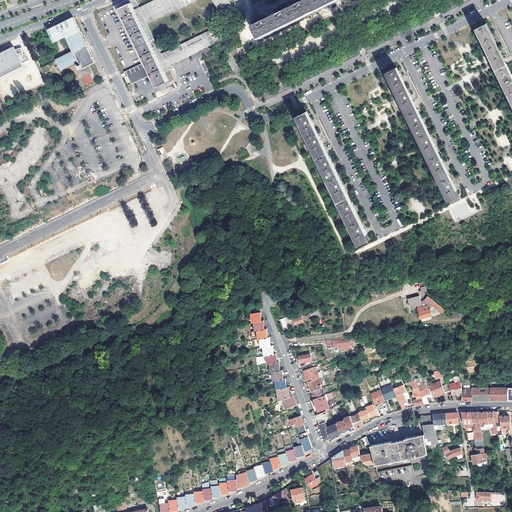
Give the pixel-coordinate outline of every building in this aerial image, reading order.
[(125,71),(128,76),(148,66),(119,8),(131,2),(135,10),(139,8),(135,0),(125,0),(113,6),(141,64),(125,71)] [(135,10),(141,23),(187,0),(217,0),(221,7),(229,3),(227,0),(156,0),(139,8),(135,10)] [(196,0),(187,0),(141,23),(143,26),(147,24),(196,0)] [(231,7),(229,3),(221,7),(217,0),(212,0),(219,13),(231,7)] [(259,39),(315,11),(309,0),(302,0),(294,4),(252,25),(259,39)] [(332,0),(309,0),(315,11),(334,2),(332,0)] [(469,0),(453,0),(438,8),(441,14),(469,0)] [(143,26),(141,23),(135,10),(131,2),(119,8),(148,66),(152,74),(157,86),(169,80),(163,69),(159,61),(143,26)] [(435,17),(432,11),(363,45),(366,51),(435,17)] [(82,69),(89,66),(96,62),(80,30),(74,18),(72,19),(50,30),(48,31),(54,43),(67,37),(74,51),(56,60),(61,70),(79,61),(80,65),(77,66),(78,69),(82,67),(82,69)] [(147,24),(143,26),(159,61),(207,37),(211,45),(215,43),(209,31),(161,54),(147,24)] [(207,37),(159,61),(163,69),(167,67),(211,45),(207,37)] [(0,77),(0,78),(23,66),(21,62),(26,59),(23,57),(22,49),(16,52),(14,47),(0,54),(0,77)] [(360,54),(357,47),(262,94),(265,101),(360,54)] [(96,62),(89,66),(93,73),(99,70),(98,67),(96,62)] [(128,76),(124,78),(128,86),(152,74),(148,66),(128,76)] [(173,78),(167,67),(163,69),(169,80),(173,78)] [(399,97),(403,105),(405,110),(449,199),(458,194),(456,189),(457,189),(456,187),(453,181),(452,181),(446,167),(445,164),(442,159),(435,145),(436,145),(434,142),(432,137),(431,137),(424,123),(425,122),(424,120),(421,114),(420,115),(416,105),(413,100),(414,100),(413,97),(410,91),(409,91),(404,81),(405,81),(404,79),(401,74),(397,67),(387,72),(399,97)] [(102,75),(99,70),(93,73),(96,78),(102,75)] [(94,81),(90,73),(80,78),(85,86),(94,81)] [(403,105),(399,97),(393,100),(396,108),(403,105)] [(114,149),(126,143),(124,139),(125,138),(121,130),(120,130),(116,122),(117,121),(112,113),(111,114),(104,99),(99,102),(102,108),(99,109),(101,114),(98,115),(100,120),(105,117),(109,125),(104,128),(108,136),(113,133),(117,141),(112,144),(114,149)] [(297,116),(310,142),(313,149),(358,243),(369,238),(366,233),(367,233),(366,230),(363,224),(362,225),(356,211),(355,208),(352,202),(352,203),(345,189),(346,189),(344,186),(342,180),(341,181),(334,167),(335,166),(334,164),(331,158),(330,159),(323,144),(324,144),(322,140),(320,135),(319,136),(314,126),(315,125),(313,121),(311,117),(310,118),(307,111),(297,116)] [(89,156),(91,160),(103,155),(100,150),(95,152),(91,144),(96,142),(92,133),(86,136),(82,128),(88,125),(84,117),(81,118),(78,112),(72,115),(77,125),(74,127),(76,131),(75,131),(79,140),(80,139),(84,148),(83,148),(87,156),(89,156)] [(15,135),(12,137),(14,141),(17,140),(21,148),(18,149),(22,158),(25,156),(29,164),(26,166),(30,174),(33,173),(37,181),(34,182),(37,187),(45,183),(43,178),(45,177),(41,169),(39,170),(34,161),(37,160),(33,152),(31,153),(26,145),(28,144),(24,136),(23,137),(20,132),(28,129),(22,119),(17,121),(20,127),(13,131),(15,135)] [(62,174),(74,168),(72,164),(67,166),(63,158),(69,156),(64,147),(59,149),(55,142),(61,139),(58,134),(55,136),(52,131),(50,132),(46,126),(40,129),(47,144),(46,145),(51,155),(52,154),(56,161),(55,162),(60,171),(61,171),(62,174)] [(0,172),(12,199),(24,193),(22,188),(17,190),(13,183),(18,180),(14,171),(9,174),(5,166),(10,163),(6,154),(1,157),(0,155),(0,148),(3,147),(0,142),(0,141),(0,172)] [(306,152),(313,149),(310,142),(303,145),(306,152)] [(163,147),(157,149),(160,155),(166,153),(163,147)] [(133,167),(129,161),(137,157),(135,152),(122,159),(127,170),(128,169),(133,167)] [(116,175),(113,169),(118,167),(116,162),(105,167),(111,178),(113,177),(116,175)] [(139,177),(136,171),(141,168),(139,164),(133,167),(128,169),(133,180),(139,177)] [(124,185),(121,179),(126,176),(124,171),(116,175),(113,177),(118,187),(124,185)] [(101,175),(60,195),(66,207),(70,205),(68,202),(81,196),(82,199),(91,195),(89,192),(101,186),(103,189),(107,187),(101,175)] [(53,198),(12,219),(18,231),(22,229),(21,226),(33,220),(34,223),(43,218),(41,216),(53,210),(55,213),(59,211),(53,198)] [(149,204),(156,209),(158,205),(152,201),(149,204)] [(149,204),(145,211),(155,218),(160,212),(156,209),(149,204)] [(145,211),(140,217),(147,222),(151,224),(155,218),(145,211)] [(125,219),(122,212),(114,215),(110,217),(114,224),(125,219)] [(137,221),(144,225),(147,222),(140,217),(137,221)] [(128,226),(125,219),(114,224),(117,231),(121,229),(128,226)] [(5,222),(0,224),(0,235),(5,233),(7,236),(11,234),(5,222)] [(88,228),(91,235),(102,230),(99,223),(95,225),(88,228)] [(91,235),(94,242),(102,239),(106,237),(102,230),(91,235)] [(134,237),(130,230),(123,234),(119,236),(122,243),(126,241),(134,237)] [(98,250),(102,257),(113,252),(110,245),(106,247),(98,250)] [(52,254),(49,247),(41,251),(37,253),(41,260),(52,254)] [(84,253),(77,256),(83,268),(90,264),(88,260),(84,253)] [(56,261),(52,254),(41,260),(44,267),(48,265),(56,261)] [(77,256),(70,260),(74,267),(76,271),(83,268),(77,256)] [(15,264),(18,271),(30,265),(26,258),(22,260),(15,264)] [(123,278),(130,274),(124,263),(117,266),(119,270),(123,278)] [(18,271),(22,278),(29,274),(33,272),(30,265),(18,271)] [(61,273),(58,266),(50,269),(46,271),(49,278),(53,276),(61,273)] [(26,286),(29,293),(41,287),(37,280),(33,282),(26,286)] [(114,282),(111,283),(117,295),(124,291),(118,280),(114,282)] [(108,285),(104,287),(110,298),(117,295),(111,283),(108,285)] [(89,294),(96,291),(93,284),(85,287),(81,289),(85,296),(89,294)] [(16,287),(8,290),(12,297),(14,302),(21,298),(16,287)] [(59,300),(62,307),(69,304),(74,302),(70,295),(66,297),(59,300)] [(94,305),(102,302),(98,295),(91,298),(87,300),(90,307),(94,305)] [(419,296),(408,299),(410,307),(421,304),(422,307),(418,309),(420,319),(431,316),(430,310),(432,306),(442,313),(445,310),(428,297),(425,300),(424,299),(422,302),(421,302),(419,296)] [(64,311),(67,318),(75,315),(79,313),(76,306),(71,308),(64,311)] [(95,318),(107,313),(103,306),(96,309),(92,311),(95,318)] [(316,307),(309,309),(310,313),(311,315),(312,319),(320,316),(316,307)] [(309,309),(293,315),(295,324),(304,321),(303,318),(311,315),(310,313),(309,309)] [(50,313),(46,315),(52,326),(59,323),(53,311),(50,313)] [(253,322),(261,321),(261,319),(260,312),(250,314),(251,322),(253,322)] [(42,317),(39,318),(45,330),(52,326),(46,315),(42,317)] [(69,322),(73,329),(84,324),(81,317),(77,319),(69,322)] [(36,320),(32,322),(38,333),(45,330),(39,318),(36,320)] [(261,321),(253,322),(255,331),(256,330),(265,329),(264,328),(263,320),(261,321)] [(28,324),(25,325),(30,337),(38,333),(32,322),(28,324)] [(21,327),(17,329),(23,340),(30,337),(25,325),(21,327)] [(10,333),(16,344),(23,340),(17,329),(13,331),(10,333)] [(265,329),(256,330),(258,339),(259,339),(268,338),(268,337),(266,329),(265,329)] [(268,338),(259,339),(261,348),(263,347),(271,346),(271,345),(269,337),(268,338)] [(333,345),(334,347),(337,347),(337,351),(348,349),(348,345),(352,345),(352,343),(351,341),(351,340),(345,341),(342,341),(342,340),(332,340),(332,341),(327,341),(327,345),(333,345)] [(271,346),(263,347),(264,356),(266,355),(274,354),(274,353),(273,346),(271,346)] [(274,354),(266,355),(267,364),(269,364),(277,362),(277,361),(276,354),(274,354)] [(298,356),(298,358),(298,361),(300,361),(300,363),(306,362),(307,365),(315,363),(314,359),(311,359),(310,356),(310,354),(298,356)] [(270,372),(272,372),(280,371),(280,369),(279,362),(277,362),(269,364),(270,373),(270,372)] [(319,378),(316,369),(315,366),(303,371),(308,382),(319,378)] [(273,381),(275,380),(283,379),(283,378),(282,370),(280,371),(272,372),(273,381)] [(443,371),(425,377),(427,382),(445,376),(443,371)] [(428,395),(429,395),(426,387),(422,388),(421,384),(424,383),(427,382),(425,377),(425,376),(415,380),(422,397),(428,395)] [(319,378),(308,382),(311,392),(322,388),(321,385),(322,384),(319,378)] [(275,380),(276,389),(287,387),(287,386),(285,379),(283,379),(275,380)] [(413,401),(414,406),(418,405),(424,404),(422,399),(422,397),(415,380),(411,381),(414,389),(413,389),(416,399),(413,401)] [(460,380),(448,385),(451,391),(452,395),(456,394),(457,395),(462,394),(462,389),(462,387),(460,380)] [(428,386),(433,397),(438,396),(438,397),(441,397),(440,395),(451,391),(448,385),(448,384),(442,386),(440,381),(428,386)] [(394,390),(393,388),(391,384),(380,389),(380,390),(385,401),(396,396),(394,390)] [(404,404),(405,403),(401,394),(407,392),(404,385),(394,390),(396,396),(402,409),(405,409),(404,404)] [(276,389),(278,401),(280,401),(291,396),(291,395),(290,390),(289,387),(287,387),(276,389)] [(314,399),(325,395),(323,390),(322,388),(311,392),(314,399)] [(472,389),(472,400),(481,400),(489,400),(489,388),(472,388),(472,389)] [(499,388),(489,388),(489,400),(493,400),(499,400),(499,388)] [(503,400),(508,400),(508,388),(499,388),(499,400),(503,400)] [(462,389),(462,394),(462,396),(462,401),(466,401),(472,400),(472,389),(462,389)] [(380,390),(371,394),(375,403),(382,401),(383,402),(385,401),(380,390)] [(325,395),(314,399),(318,411),(329,407),(327,401),(334,398),(331,392),(325,395)] [(291,396),(280,401),(281,404),(284,403),(286,408),(289,407),(291,406),(296,404),(296,403),(293,396),(291,396)] [(366,409),(370,417),(377,415),(372,405),(369,406),(365,396),(361,397),(362,398),(365,406),(366,409)] [(358,413),(358,414),(359,414),(361,420),(370,417),(366,409),(364,410),(358,413)] [(323,412),(316,415),(325,440),(340,433),(336,424),(327,428),(325,422),(326,422),(324,416),(327,414),(326,411),(323,412)] [(466,412),(462,412),(464,428),(473,428),(470,412),(466,412)] [(475,412),(470,412),(473,428),(475,442),(483,442),(481,426),(478,412),(475,412)] [(481,412),(478,412),(481,426),(485,426),(484,424),(489,424),(489,423),(487,412),(485,412),(481,412)] [(490,412),(487,412),(489,423),(489,424),(491,434),(494,434),(493,427),(496,427),(497,427),(496,424),(495,424),(493,412),(490,412)] [(459,422),(458,413),(451,413),(446,414),(446,423),(455,423),(459,422)] [(363,425),(361,420),(359,414),(358,414),(350,417),(355,429),(359,427),(363,425)] [(446,423),(446,414),(440,414),(433,415),(433,420),(434,424),(440,424),(446,423)] [(300,416),(300,415),(290,419),(293,428),(297,426),(303,424),(300,416)] [(427,424),(422,424),(424,434),(424,438),(428,438),(428,441),(432,441),(432,444),(439,443),(435,429),(434,425),(434,424),(433,420),(432,420),(431,415),(425,415),(422,416),(423,423),(427,423),(427,424)] [(346,419),(336,423),(336,424),(340,433),(346,431),(347,433),(355,429),(350,417),(350,416),(345,418),(346,419)] [(509,416),(499,416),(499,417),(501,427),(501,428),(501,435),(504,434),(505,433),(505,427),(509,427),(509,416)] [(400,437),(397,424),(393,425),(396,437),(391,440),(391,441),(392,442),(399,441),(405,439),(405,438),(405,437),(400,437)] [(305,428),(299,430),(302,445),(304,452),(308,451),(311,449),(312,447),(307,433),(307,432),(306,432),(305,428)] [(375,464),(375,465),(402,459),(409,458),(428,454),(424,438),(424,434),(405,438),(405,439),(399,441),(392,442),(391,441),(370,445),(372,451),(372,453),(375,464)] [(294,447),(294,449),(296,457),(301,456),(305,454),(304,452),(302,445),(294,447)] [(360,456),(358,445),(350,447),(350,449),(352,457),(360,456)] [(446,446),(442,449),(449,459),(453,456),(462,454),(461,448),(450,451),(446,446)] [(286,451),(286,453),(288,461),(291,460),(297,458),(296,457),(294,449),(286,451)] [(344,450),(343,451),(345,461),(352,460),(352,457),(350,449),(344,450)] [(345,461),(343,451),(343,450),(336,455),(331,458),(333,467),(346,465),(345,461)] [(473,455),(472,455),(474,464),(483,462),(482,459),(487,458),(486,452),(485,453),(481,453),(477,454),(473,455)] [(278,455),(278,457),(280,465),(285,464),(289,463),(288,461),(286,453),(278,455)] [(369,465),(375,464),(372,453),(362,455),(363,462),(366,465),(369,465)] [(270,459),(270,461),(272,469),(277,468),(281,467),(280,465),(278,457),(270,459)] [(262,465),(265,473),(268,472),(273,471),(272,469),(270,461),(262,463),(262,465)] [(254,468),(255,469),(257,477),(261,476),(265,475),(265,473),(262,465),(254,468)] [(412,465),(376,472),(378,481),(414,473),(412,465)] [(255,469),(246,472),(249,482),(253,480),(257,479),(257,477),(255,469)] [(236,475),(237,479),(237,487),(242,485),(245,485),(250,483),(249,482),(246,472),(236,475)] [(309,489),(321,482),(320,478),(320,476),(316,479),(313,474),(304,479),(306,492),(309,492),(309,489)] [(237,487),(237,479),(228,480),(228,482),(229,490),(229,493),(232,492),(234,491),(234,489),(238,489),(237,487)] [(220,494),(220,485),(217,486),(217,480),(210,481),(211,487),(211,488),(212,497),(217,496),(221,495),(220,494)] [(229,490),(228,482),(220,484),(220,485),(220,494),(224,493),(229,493),(229,490)] [(212,497),(211,488),(209,488),(208,485),(206,485),(206,484),(202,484),(202,489),(203,489),(203,491),(204,500),(208,499),(212,498),(212,497)] [(301,487),(291,490),(293,499),(294,499),(295,503),(303,501),(302,497),(304,497),(301,487)] [(288,493),(286,489),(283,490),(279,493),(266,500),(268,510),(284,500),(285,502),(289,499),(286,494),(288,493)] [(204,500),(203,491),(194,492),(194,494),(195,502),(199,502),(204,501),(204,500)] [(492,500),(491,492),(477,492),(477,500),(492,500)] [(186,495),(186,497),(187,505),(191,505),(196,504),(195,502),(194,494),(186,495)] [(177,498),(178,500),(178,508),(183,507),(187,507),(187,505),(186,497),(177,498)] [(169,502),(170,511),(174,510),(179,510),(178,508),(178,500),(169,501),(169,502)] [(266,500),(260,503),(261,506),(256,507),(257,511),(268,511),(268,510),(266,500)] [(160,511),(170,511),(169,502),(160,504),(160,511)]
